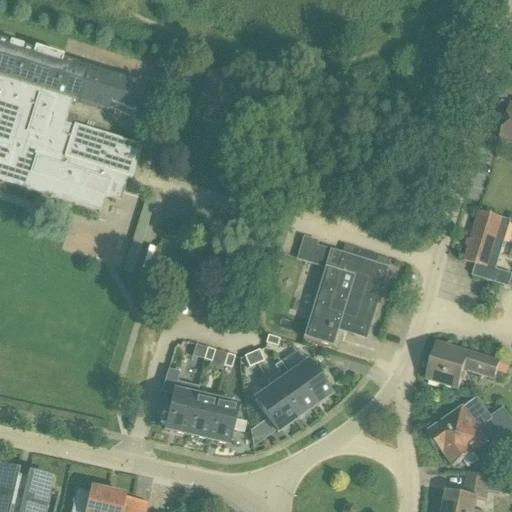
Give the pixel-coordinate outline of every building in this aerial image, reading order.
[(143,145),(75,124),(74,125),(63,122),(70,98),(78,100),(88,66),(63,58),(64,56),(35,47),(35,49),(0,38),(0,180),(102,211),(107,195),(122,199),(126,186),(119,184),(122,174),(133,177),(143,145)] [(217,115),(226,118),(237,82),(208,74),(197,109),(206,112),(203,122),(213,125),(217,115)] [(499,142),(511,146),(511,106),(499,142)] [(491,216),(490,219),(479,216),(464,265),(474,268),(471,277),(508,289),(511,281),(511,273),(511,276),(495,271),(511,222),(491,216)] [(288,261),(311,270),(320,245),(296,237),(288,261)] [(330,252),(325,270),(303,340),(333,349),(338,334),(362,341),(367,327),(370,329),(391,262),(376,257),(373,265),(352,259),(355,250),(342,246),(340,255),(330,252)] [(267,337),(265,345),(277,348),(279,341),(267,337)] [(465,373),(495,382),(500,364),(437,345),(426,382),(460,392),(465,373)] [(211,364),(214,352),(207,350),(203,361),(211,364)] [(258,351),(251,355),(256,366),(263,363),(258,351)] [(244,358),(249,369),(256,366),(251,355),(244,358)] [(234,358),(227,356),(223,367),(231,370),(234,358)] [(286,373),(312,409),(331,396),(305,360),(286,373)] [(186,437),(197,388),(176,384),(179,373),(167,371),(160,394),(172,396),(164,431),(186,437)] [(288,377),(272,389),(295,421),(312,409),(286,373),(288,377)] [(206,441),(215,402),(196,398),(198,389),(197,388),(186,437),(206,441)] [(272,389),(254,402),(277,435),(295,421),(272,389)] [(492,439),(500,450),(511,442),(511,421),(504,410),(491,419),(479,401),(464,411),(464,410),(428,435),(443,457),(445,456),(454,470),(476,454),(475,453),(487,445),(486,443),(492,439)] [(237,408),(215,402),(206,441),(228,446),(237,408)] [(245,426),(244,440),(258,440),(259,427),(245,426)] [(43,511),(51,481),(30,477),(29,481),(14,478),(15,473),(0,469),(0,511),(43,511)] [(511,501),(511,494),(511,484),(494,481),(491,481),(469,476),(464,498),(449,495),(445,511),(474,511),(477,503),(486,504),(488,494),(511,501)] [(130,511),(133,502),(125,500),(125,499),(92,491),(91,494),(78,491),(73,511),(130,511)]
